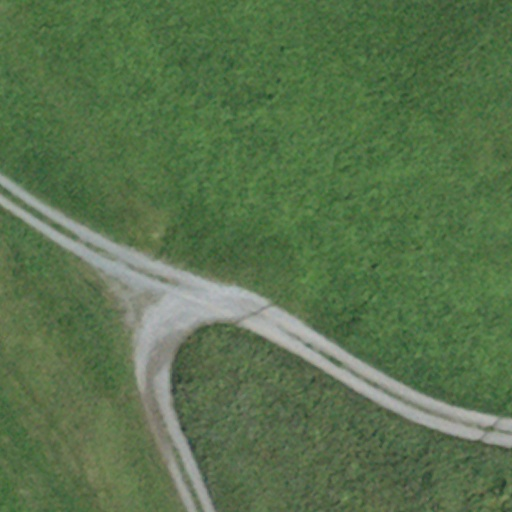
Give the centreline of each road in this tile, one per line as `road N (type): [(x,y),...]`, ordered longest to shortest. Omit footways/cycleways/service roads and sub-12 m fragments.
road 1 (track): [(166,306),(236,309),(410,405),(511,431)]
road 2 (track): [(204,511),(161,403),(166,306)]
road 3 (track): [(0,186),(166,306)]
